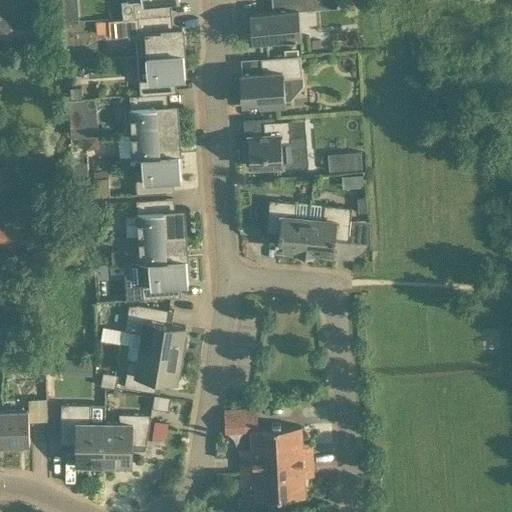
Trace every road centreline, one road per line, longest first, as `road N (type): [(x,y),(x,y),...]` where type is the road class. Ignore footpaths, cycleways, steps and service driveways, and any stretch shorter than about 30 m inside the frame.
road 1 (residential): [(355,511),(334,284),(229,278)]
road 2 (residential): [(229,278),(211,69),(222,28),(219,0)]
road 3 (residential): [(158,511),(195,477),(229,278)]
